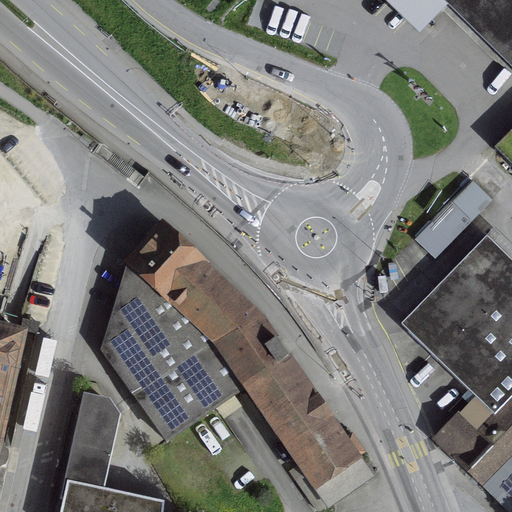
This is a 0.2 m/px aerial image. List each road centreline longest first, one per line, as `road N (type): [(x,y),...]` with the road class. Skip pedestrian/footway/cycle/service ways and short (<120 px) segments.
road 1 (unclassified): [(149,0),(217,46),(350,101),(369,118),(383,144),(374,192),(301,259)]
road 2 (primary): [(3,0),(301,259)]
road 3 (residential): [(24,511),(100,172)]
road 4 (primary): [(301,259),(361,343),(431,511)]
